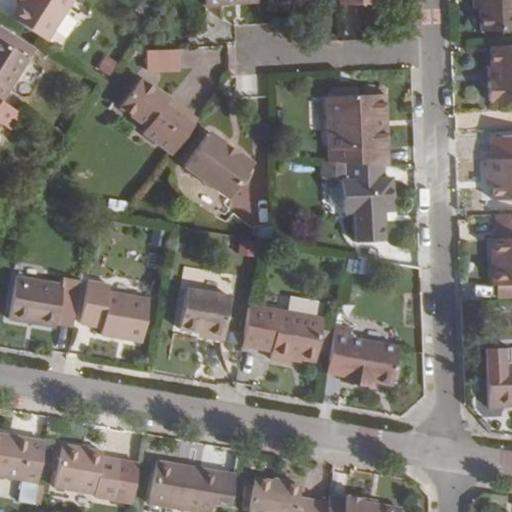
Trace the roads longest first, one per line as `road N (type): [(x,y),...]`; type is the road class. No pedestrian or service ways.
road 1 (residential): [(0,379),(449,455)]
road 2 (residential): [(449,455),(431,51)]
road 3 (residential): [(431,51),(256,51)]
